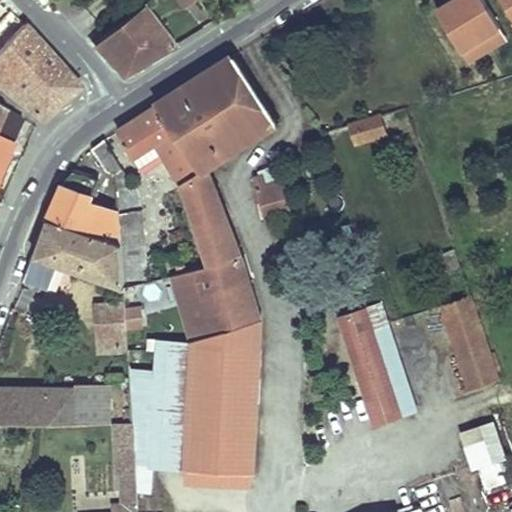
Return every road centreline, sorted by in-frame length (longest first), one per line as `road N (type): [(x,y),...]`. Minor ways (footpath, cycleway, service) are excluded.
road 1 (residential): [(0,275),(28,205),(64,146),(119,107)]
road 2 (residential): [(119,107),(282,0)]
road 3 (residential): [(119,107),(31,0)]
